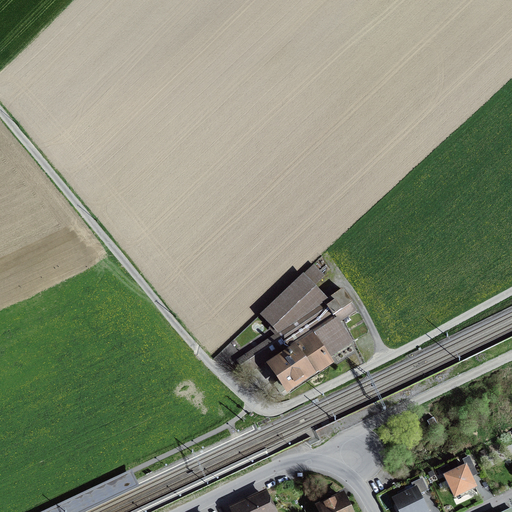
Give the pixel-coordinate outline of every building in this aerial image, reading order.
[(318,280),(325,274),(315,262),(307,269),(318,280)] [(261,314),(278,332),(326,301),(302,276),(261,314)] [(343,290),(326,301),(278,332),(238,360),(247,374),(296,341),(301,348),(338,323),(355,312),(350,305),(352,304),(343,290)] [(301,348),(272,367),(282,383),(276,387),(280,393),(287,389),(287,390),(332,360),(329,357),(351,343),(338,323),(301,348)] [(433,417),(427,421),(434,433),(440,430),(433,417)] [(466,466),(445,476),(455,496),(475,487),(466,466)] [(42,511),(84,511),(139,486),(132,470),(42,511)] [(400,498),(395,500),(401,511),(426,511),(416,490),(408,494),(406,489),(398,493),(400,498)] [(272,511),(264,496),(234,510),(234,511),(272,511)] [(349,511),(343,498),(320,508),(321,511),(349,511)]
